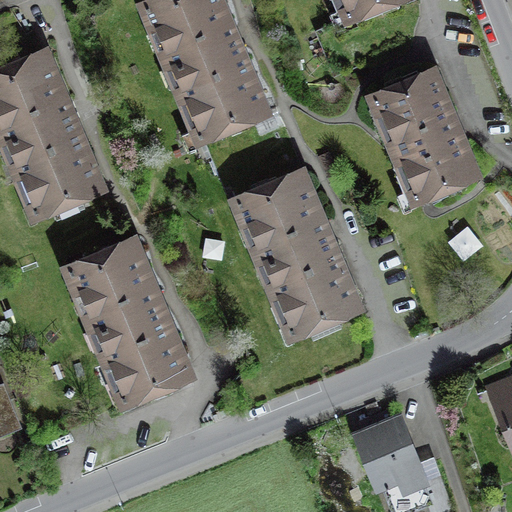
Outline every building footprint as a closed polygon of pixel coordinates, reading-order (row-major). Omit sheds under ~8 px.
[(225,0),(152,0),(140,5),(200,151),(275,120),(225,0)] [(417,0),(336,0),(349,29),(418,1),(417,0)] [(48,52),(0,72),(0,140),(36,226),(109,195),(48,52)] [(440,69),(369,99),(415,208),(486,178),(440,69)] [(307,171),(235,201),(295,343),(368,313),(307,171)] [(464,259),(484,244),(469,225),(450,241),(464,259)] [(137,239),(64,269),(124,412),(197,382),(137,239)] [(511,382),(484,394),(511,461),(511,382)] [(0,436),(20,430),(6,385),(0,386),(0,436)] [(402,417),(355,437),(379,494),(425,474),(402,417)]
